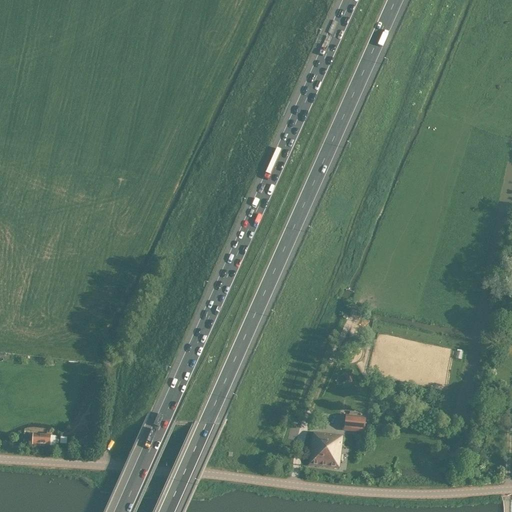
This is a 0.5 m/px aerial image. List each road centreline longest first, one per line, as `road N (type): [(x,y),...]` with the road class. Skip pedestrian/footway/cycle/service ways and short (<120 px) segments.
road 1 (motorway): [(347,0),(117,511)]
road 2 (motorway): [(162,511),(391,0)]
road 3 (tertiary): [(0,455),(378,489),(506,485)]
